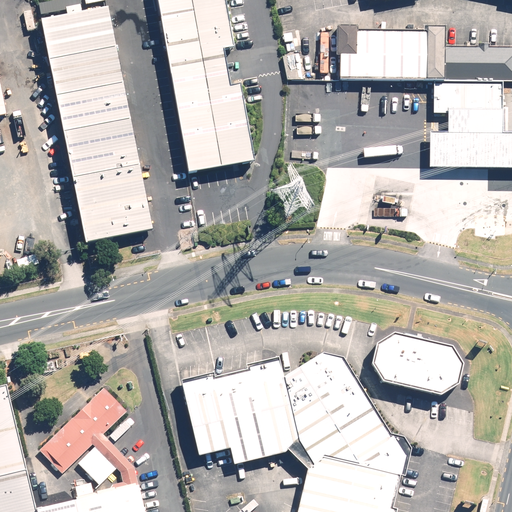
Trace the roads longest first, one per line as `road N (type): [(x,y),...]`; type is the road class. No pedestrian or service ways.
road 1 (secondary): [(384,270),(232,269),(0,319)]
road 2 (unknown): [(454,12),(338,18),(323,24),(314,57)]
road 3 (secondary): [(511,312),(430,292),(384,270)]
road 4 (secondary): [(384,270),(432,269),(511,284)]
road 5 (unknown): [(150,358),(193,471)]
